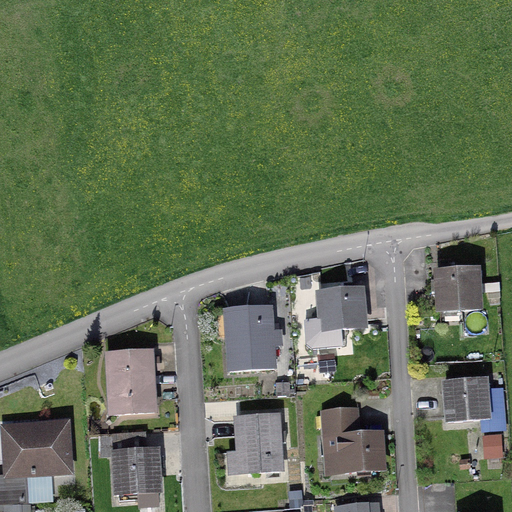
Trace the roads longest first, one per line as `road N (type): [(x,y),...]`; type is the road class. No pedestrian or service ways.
road 1 (residential): [(390,244),(407,511)]
road 2 (residential): [(184,293),(198,511)]
road 3 (residential): [(390,244),(184,293)]
road 4 (residential): [(184,293),(0,370)]
road 5 (residential): [(511,223),(390,244)]
